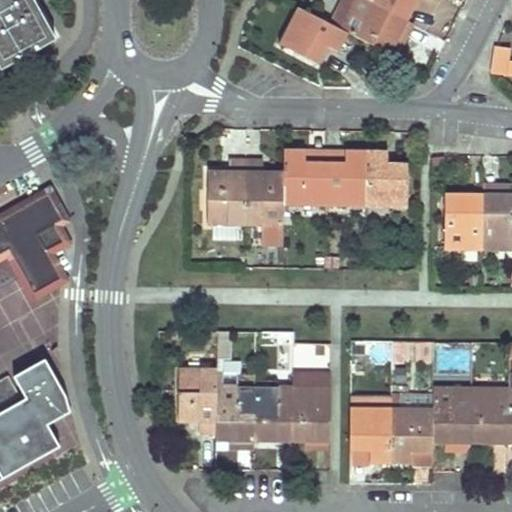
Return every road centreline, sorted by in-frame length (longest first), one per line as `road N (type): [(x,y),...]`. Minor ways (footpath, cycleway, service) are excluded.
road 1 (residential): [(172,511),(147,480),(124,426),(109,336),(115,250),(159,102)]
road 2 (residential): [(0,170),(73,121),(127,57)]
road 3 (residential): [(406,110),(451,82),(496,0)]
road 4 (residential): [(269,107),(406,110)]
